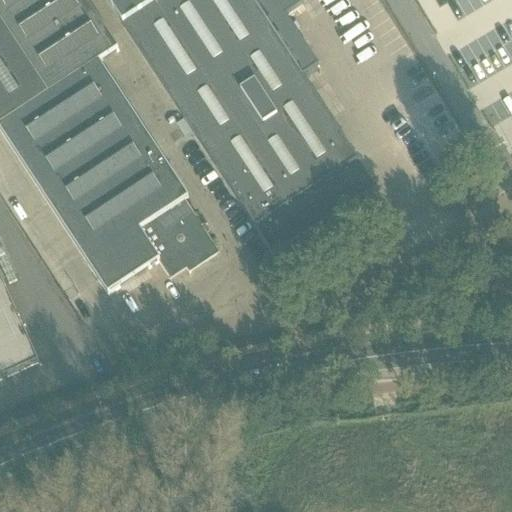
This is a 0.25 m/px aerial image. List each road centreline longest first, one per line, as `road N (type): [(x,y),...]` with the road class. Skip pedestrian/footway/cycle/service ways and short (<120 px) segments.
road 1 (secondary): [(0,472),(291,374),(511,345)]
road 2 (unclassified): [(289,325),(356,305),(511,210)]
